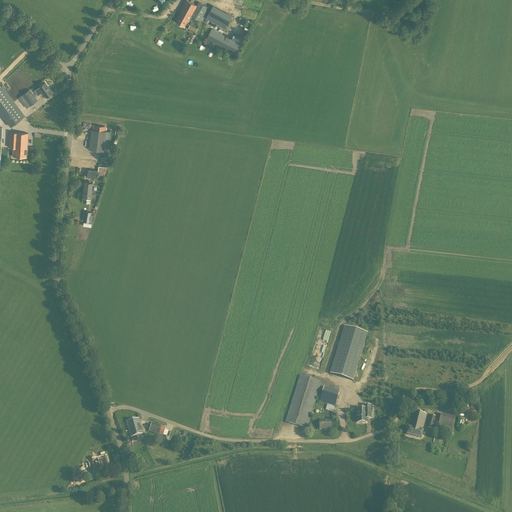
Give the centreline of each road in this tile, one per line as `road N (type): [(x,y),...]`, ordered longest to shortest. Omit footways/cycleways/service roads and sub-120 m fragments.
road 1 (unclassified): [(107,411),(55,271),(73,105),(66,72)]
road 2 (unclassified): [(386,428),(350,440),(240,440),(134,409),(107,411)]
road 3 (track): [(511,348),(470,384),(411,390),(386,428)]
